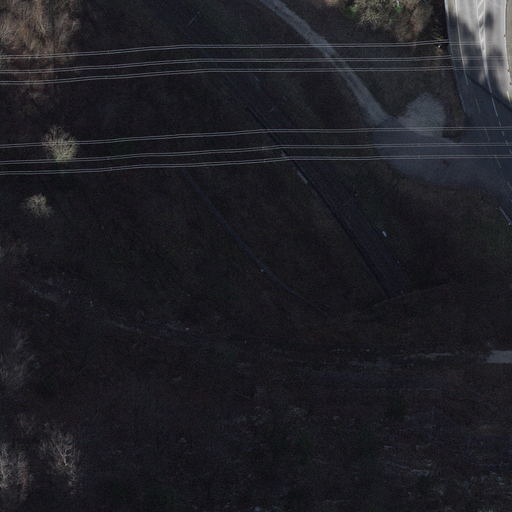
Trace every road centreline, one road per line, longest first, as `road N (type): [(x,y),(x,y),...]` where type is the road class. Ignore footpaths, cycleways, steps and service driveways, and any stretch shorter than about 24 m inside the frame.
road 1 (track): [(0,268),(172,340),(281,358),(511,362)]
road 2 (track): [(280,0),(435,143),(469,159),(511,161)]
